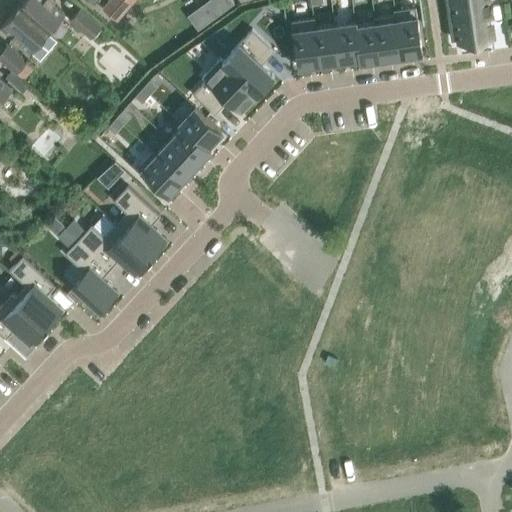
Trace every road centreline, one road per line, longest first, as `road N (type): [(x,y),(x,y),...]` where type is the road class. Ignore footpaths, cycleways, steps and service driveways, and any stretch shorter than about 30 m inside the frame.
road 1 (residential): [(0,424),(64,354),(111,337),(237,198),(235,177),(294,112),(511,74)]
road 2 (residential): [(484,474),(275,511)]
